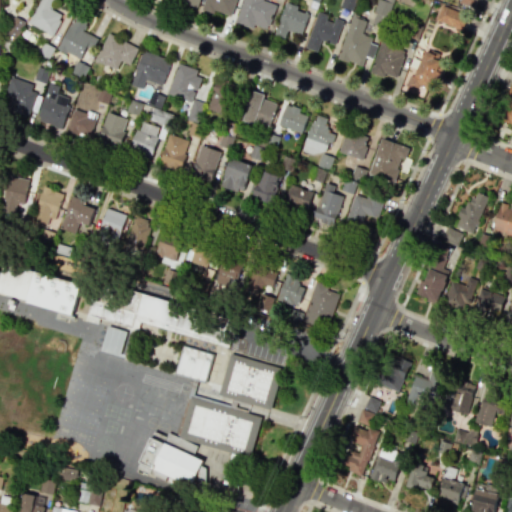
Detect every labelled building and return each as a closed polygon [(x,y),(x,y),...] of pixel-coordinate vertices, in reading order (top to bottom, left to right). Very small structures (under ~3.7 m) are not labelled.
[(38,0),(49,0),(49,1),(58,5),(53,14),(61,19),(52,37),(26,23),(38,0)] [(204,0),(202,8),(230,17),(236,0),(204,0)] [(241,0),(234,22),(252,29),(253,25),(267,29),(275,5),(262,0),(241,0)] [(354,0),(341,0),(340,7),(351,10),(354,0)] [(377,0),(373,25),(386,27),(390,0),(377,0)] [(458,0),(458,5),(474,8),(475,0),(458,0)] [(287,30),(300,35),(308,14),(295,10),(297,6),(285,2),(273,34),(284,38),(287,30)] [(466,13),(439,6),(435,22),(462,29),(466,13)] [(342,20),(330,17),(330,15),(315,11),(305,48),(317,51),(320,40),(335,45),(342,20)] [(14,14),(26,20),(17,38),(5,32),(14,14)] [(77,14),(86,20),(81,28),(98,40),(87,56),(78,50),(72,58),(55,46),(77,14)] [(337,58),(361,66),(371,37),(361,34),(367,19),(351,14),(337,58)] [(109,31),(138,48),(129,64),(119,59),(110,75),(100,70),(105,62),(95,56),(109,31)] [(394,78),(406,49),(381,39),(368,71),(384,78),(385,74),(394,78)] [(143,49),(171,60),(162,83),(153,79),(148,91),(130,84),(143,49)] [(435,83),(444,62),(423,53),(409,84),(426,91),(430,81),(435,83)] [(200,70),(192,90),(203,94),(192,124),(181,119),(189,100),(167,91),(178,62),(200,70)] [(4,94),(12,74),(40,85),(28,116),(9,109),(13,98),(4,94)] [(220,77),(242,87),(230,115),(208,105),(220,77)] [(511,80),(511,124),(496,116),(511,80)] [(72,101),(61,129),(35,118),(50,81),(59,85),(55,94),(72,101)] [(253,88),(280,101),(271,120),(253,112),(249,122),(239,118),(253,88)] [(309,111),(301,133),(277,124),(286,102),(309,111)] [(72,106),(97,113),(90,138),(65,131),(72,106)] [(108,110),(130,118),(119,148),(97,140),(108,110)] [(331,119),(328,128),(336,131),(329,150),(321,147),(317,156),(301,150),(315,112),(331,119)] [(139,119),(162,127),(151,158),(128,150),(139,119)] [(346,127),(371,136),(362,160),(337,151),(346,127)] [(169,132),(191,140),(179,173),(157,165),(169,132)] [(381,136),(410,147),(395,184),(367,173),(381,136)] [(201,143),(222,150),(212,178),(191,170),(201,143)] [(229,156),(253,164),(242,194),(218,186),(229,156)] [(365,170),(354,167),(351,178),(363,181),(365,170)] [(262,168),(282,177),(270,204),(250,194),(262,168)] [(8,174),(30,179),(24,204),(3,199),(8,174)] [(326,181),(336,185),(333,194),(344,198),(333,227),(311,218),(326,181)] [(305,211),(284,203),(292,182),(313,190),(305,211)] [(65,193),(54,221),(43,217),(40,227),(29,222),(43,185),(65,193)] [(384,202),(376,221),(366,217),(362,227),(343,219),(356,189),(384,202)] [(471,232),(487,196),(476,191),(473,198),(471,197),(469,202),(466,201),(463,208),(460,207),(456,216),(459,217),(455,225),(471,232)] [(71,194),(97,203),(89,226),(80,223),(76,234),(59,228),(71,194)] [(511,203),(511,237),(491,230),(500,202),(508,204),(507,207),(510,208),(511,203)] [(127,214),(120,236),(98,229),(106,206),(127,214)] [(133,213),(153,220),(143,249),(124,242),(133,213)] [(446,225),(462,234),(456,245),(440,236),(446,225)] [(180,245),(175,261),(154,253),(160,238),(180,245)] [(441,268),(449,246),(436,241),(417,295),(428,299),(428,297),(436,300),(447,271),(441,268)] [(212,251),(207,266),(189,261),(193,245),(212,251)] [(226,257),(244,263),(236,288),(218,282),(226,257)] [(0,273),(0,294),(10,298),(16,300),(56,311),(54,318),(67,322),(68,318),(71,319),(72,315),(71,315),(80,282),(4,260),(0,273)] [(260,264),(277,271),(266,295),(250,288),(260,264)] [(285,271),(307,279),(298,306),(276,299),(285,271)] [(467,276),(479,281),(470,304),(464,302),(461,309),(443,302),(452,280),(464,285),(467,276)] [(311,278),(341,289),(330,320),(320,316),(316,326),(286,315),(290,305),(300,309),(311,278)] [(83,320),(85,321),(97,324),(98,322),(99,317),(130,326),(129,330),(136,332),(139,320),(227,346),(234,319),(95,279),(83,320)] [(481,287),(505,296),(498,313),(486,308),(483,314),(472,310),(481,287)] [(270,310),(274,297),(261,293),(257,306),(270,310)] [(99,349),(106,325),(107,325),(126,330),(119,355),(99,349)] [(192,379),(173,373),(182,344),(213,353),(204,382),(192,379)] [(229,353),(217,394),(263,407),(270,409),(270,407),(283,368),(229,353)] [(397,392),(410,361),(396,356),(392,366),(380,362),(372,382),(397,392)] [(429,370),(443,375),(433,400),(422,395),(417,408),(404,403),(415,374),(426,378),(429,370)] [(192,379),(188,395),(189,396),(192,397),(197,380),(192,379)] [(466,415),(469,405),(473,407),(476,398),(470,396),(474,386),(465,383),(461,393),(445,388),(439,406),(466,415)] [(490,425),(496,404),(507,407),(511,393),(485,386),(475,421),(490,425)] [(368,395),(379,400),(374,412),(363,407),(368,395)] [(260,416),(192,397),(189,396),(177,438),(239,455),(249,458),(252,449),(260,418),(260,416)] [(361,409),(373,415),(369,425),(357,420),(361,409)] [(360,475),(377,430),(367,426),(366,430),(353,425),(349,435),(353,436),(351,441),(361,445),(358,454),(352,452),(350,456),(343,453),(340,462),(348,465),(347,468),(350,470),(350,471),(360,475)] [(477,434),(474,442),(473,442),(471,446),(463,444),(469,427),(477,429),(476,434),(477,434)] [(402,439),(413,443),(417,432),(406,428),(402,439)] [(465,431),(461,444),(451,441),(455,428),(465,431)] [(177,438),(176,437),(167,433),(166,436),(153,431),(137,467),(157,476),(189,490),(191,484),(204,490),(207,484),(205,481),(205,467),(200,465),(202,460),(191,455),(195,446),(177,438)] [(438,440),(451,444),(446,457),(434,453),(438,440)] [(380,445),(395,451),(393,457),(401,460),(393,481),(385,478),(384,483),(368,477),(380,445)] [(424,474),(427,466),(413,461),(405,486),(414,489),(415,485),(430,490),(434,478),(424,474)] [(78,470),(75,482),(55,477),(59,464),(78,470)] [(445,465),(457,469),(454,480),(463,483),(456,505),(448,502),(449,498),(439,495),(443,482),(439,481),(445,465)] [(40,492),(42,479),(54,481),(52,494),(40,492)] [(476,488),(497,493),(492,511),(477,511),(470,510),(476,488)] [(89,491),(86,503),(76,501),(79,489),(89,491)] [(44,507),(43,511),(16,511),(21,491),(34,494),(32,504),(44,507)] [(89,491),(100,494),(98,506),(86,503),(89,491)] [(0,511),(0,494),(16,497),(12,511),(0,511)]
